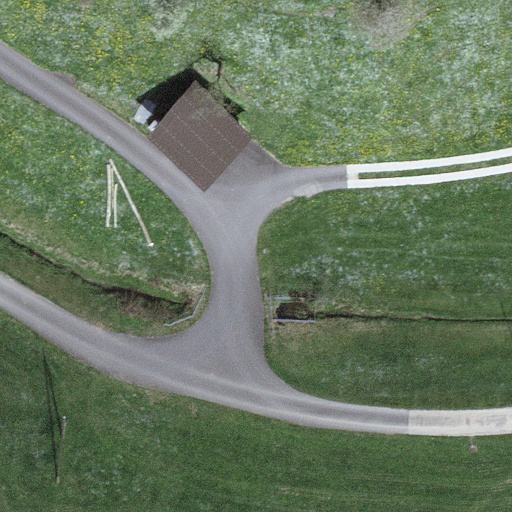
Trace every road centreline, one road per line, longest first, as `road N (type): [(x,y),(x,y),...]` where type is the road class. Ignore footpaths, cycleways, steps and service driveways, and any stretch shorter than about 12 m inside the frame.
road 1 (track): [(0,289),(107,353),(220,389),(343,416),(511,420)]
road 2 (track): [(220,389),(233,285),(223,219),(276,184),(511,157)]
road 3 (track): [(0,54),(134,141),(223,219)]
